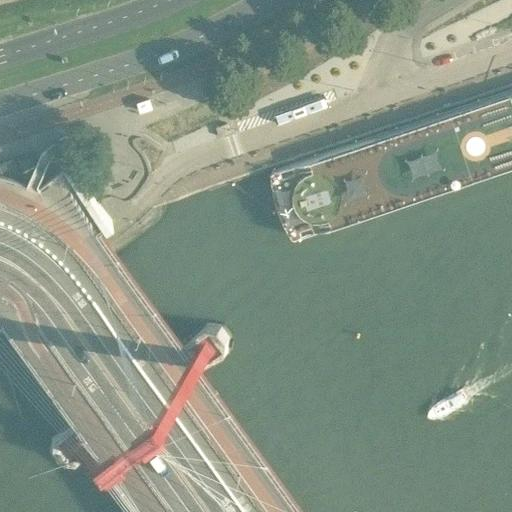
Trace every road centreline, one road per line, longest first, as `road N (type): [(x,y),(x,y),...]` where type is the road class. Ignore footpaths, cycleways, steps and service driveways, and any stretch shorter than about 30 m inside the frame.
road 1 (residential): [(0,314),(183,162),(398,87)]
road 2 (secondary): [(219,511),(69,306),(28,260),(0,245)]
road 3 (primary): [(0,105),(155,56),(272,0)]
road 4 (primary): [(169,0),(0,57)]
